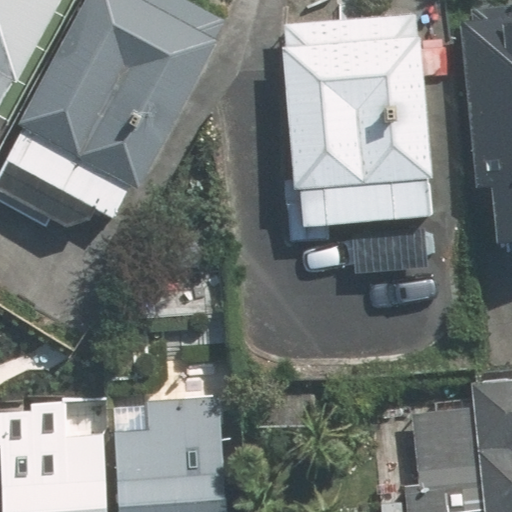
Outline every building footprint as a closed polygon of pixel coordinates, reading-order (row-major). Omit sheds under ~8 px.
[(14,73),(54,0),(0,0),(0,82),(7,70),(14,73)] [(226,15),(199,0),(82,0),(18,116),(25,119),(0,164),(0,183),(64,219),(101,209),(107,212),(126,176),(139,183),(219,38),(213,35),(226,15)] [(511,8),(461,15),(481,179),(495,176),(502,234),(511,233),(511,8)] [(299,41),(291,41),(301,176),(294,176),(298,231),(337,228),(337,219),(437,212),(422,9),(297,19),(299,41)] [(207,176),(181,177),(182,212),(208,211),(207,176)] [(224,311),(181,313),(181,351),(225,351),(224,311)] [(483,511),(496,511),(511,510),(511,374),(471,379),(473,400),(415,406),(422,478),(403,481),(406,511),(439,511),(483,508),(483,511)] [(106,511),(100,433),(68,435),(64,389),(30,391),(31,402),(0,403),(0,511),(106,511)] [(111,427),(115,511),(227,511),(221,389),(149,394),(150,425),(111,427)]
